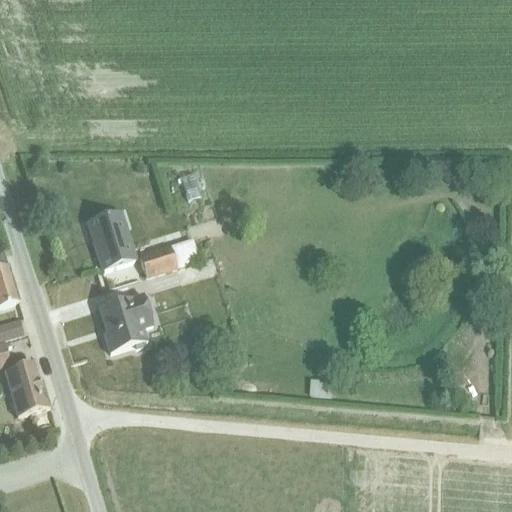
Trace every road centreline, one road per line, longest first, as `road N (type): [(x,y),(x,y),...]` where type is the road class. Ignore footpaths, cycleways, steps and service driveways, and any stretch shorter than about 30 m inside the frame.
road 1 (unclassified): [(74,420),(511,459)]
road 2 (unclassified): [(74,420),(0,187)]
